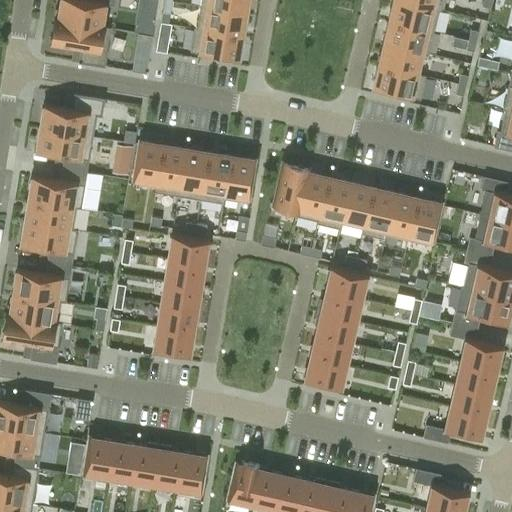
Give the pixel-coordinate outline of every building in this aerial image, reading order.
[(100,26),(100,25),(104,3),(113,4),(114,0),(60,0),(57,18),(57,19),(100,26)] [(200,0),(199,5),(245,12),(246,0),(200,0)] [(403,0),(392,0),(388,20),(433,30),(438,9),(438,8),(403,0)] [(403,0),(438,8),(438,9),(440,10),(442,0),(403,0)] [(196,27),(241,35),(245,12),(199,5),(196,27)] [(162,11),(160,22),(168,23),(170,12),(162,11)] [(55,17),(51,41),(81,46),(79,61),(103,65),(110,26),(100,25),(100,26),(57,19),(57,18),(55,17)] [(421,51),(421,52),(428,53),(433,30),(388,20),(383,42),(421,51)] [(166,33),(168,23),(160,22),(158,32),(166,33)] [(237,58),(241,35),(196,27),(194,26),(190,50),(237,58)] [(470,29),(468,39),(475,41),(478,31),(470,29)] [(473,50),(475,41),(468,39),(465,49),(473,51),(473,50)] [(416,73),(416,72),(421,52),(421,51),(383,42),(378,64),(416,73)] [(425,75),(416,72),(416,73),(378,64),(372,87),(420,98),(425,75)] [(502,108),(504,109),(504,108),(511,109),(511,72),(510,72),(502,108)] [(460,73),(457,83),(465,85),(467,75),(460,73)] [(463,95),(465,85),(457,83),(455,93),(463,95)] [(43,104),(40,127),(92,136),(96,114),(100,115),(103,98),(73,93),(71,108),(43,104)] [(497,130),(493,145),(511,149),(511,109),(504,108),(504,109),(499,131),(497,130)] [(63,155),(61,167),(86,171),(92,136),(40,127),(36,150),(63,155)] [(135,132),(125,130),(123,140),(133,141),(135,132)] [(133,177),(156,181),(163,143),(139,139),(133,177)] [(154,191),(177,195),(185,147),(163,143),(156,181),(154,191)] [(116,155),(130,157),(132,147),(117,145),(116,155)] [(185,147),(177,195),(200,198),(208,150),(185,147)] [(223,202),(224,197),(223,197),(230,154),(208,150),(200,198),(223,202)] [(223,197),(224,197),(247,201),(254,158),(230,154),(223,197)] [(273,207),(295,212),(296,212),(306,170),(307,170),(307,168),(283,162),(273,207)] [(32,175),(28,198),(76,206),(75,207),(80,208),(86,171),(61,167),(59,179),(32,175)] [(294,214),(317,220),(328,175),(307,170),(306,170),(296,212),(295,212),(294,214)] [(340,228),(342,218),(341,218),(350,180),(328,175),(317,220),(316,222),(340,228)] [(485,189),(479,213),(511,221),(511,195),(505,194),(508,181),(483,175),(480,188),(485,189)] [(341,218),(342,218),(363,223),(372,186),(350,180),(341,218)] [(384,238),(385,233),(394,191),(372,186),(363,223),(361,232),(384,238)] [(385,233),(407,238),(417,196),(394,191),(385,233)] [(440,201),(417,196),(407,238),(430,244),(440,201)] [(72,228),(75,207),(76,206),(28,198),(24,220),(72,228)] [(113,213),(111,223),(120,224),(121,214),(113,213)] [(469,236),(466,249),(491,254),(493,242),(511,246),(511,221),(479,213),(474,237),(469,236)] [(151,215),(149,224),(160,226),(161,217),(151,215)] [(120,226),(131,227),(132,218),(122,217),(120,226)] [(48,248),(46,261),(71,265),(77,228),(72,228),(24,220),(20,244),(48,248)] [(185,221),(184,229),(194,231),(196,223),(185,221)] [(196,223),(194,231),(205,233),(206,224),(196,223)] [(236,229),(234,238),(245,239),(246,231),(236,229)] [(204,263),(207,240),(171,234),(168,257),(204,263)] [(262,234),(260,243),(273,247),(276,237),(262,234)] [(122,250),(130,251),(132,239),(124,238),(122,250)] [(301,244),(299,252),(309,255),(311,246),(301,244)] [(311,246),(309,255),(320,257),(321,249),(311,246)] [(462,286),(511,298),(511,296),(511,272),(488,266),(491,254),(466,249),(463,261),(468,262),(462,285),(462,286)] [(128,263),(130,251),(122,250),(120,262),(128,263)] [(346,254),(344,263),(354,265),(356,257),(346,254)] [(200,286),(204,263),(168,257),(164,280),(200,286)] [(356,257),(354,265),(364,268),(366,259),(356,257)] [(16,268),(13,292),(60,299),(60,300),(65,301),(71,265),(46,261),(44,273),(16,268)] [(390,264),(388,273),(398,275),(400,267),(390,264)] [(360,298),(366,274),(331,266),(325,289),(360,298)] [(424,288),(426,279),(416,277),(414,285),(424,288)] [(199,308),(201,296),(198,296),(200,286),(164,280),(160,302),(199,308)] [(115,295),(123,296),(125,284),(117,283),(115,295)] [(460,285),(451,322),(476,328),(479,316),(506,322),(511,298),(462,286),(462,285),(460,285)] [(319,299),(317,311),(355,320),(360,298),(325,289),(322,299),(319,299)] [(57,322),(57,321),(60,300),(60,299),(13,292),(9,313),(9,314),(57,322)] [(121,308),(123,296),(115,295),(113,307),(121,308)] [(413,297),(410,309),(419,311),(421,299),(413,297)] [(160,302),(156,324),(192,330),(194,320),(197,321),(199,308),(160,302)] [(408,321),(416,323),(419,311),(410,309),(408,321)] [(317,311),(314,322),(317,323),(315,334),(350,342),(355,320),(317,311)] [(61,322),(57,321),(57,322),(9,314),(9,313),(7,313),(3,337),(32,342),(30,357),(55,361),(61,322)] [(119,319),(111,317),(109,329),(117,331),(119,319)] [(96,319),(95,327),(103,328),(104,320),(96,319)] [(465,338),(460,361),(495,369),(501,346),(473,339),(476,328),(451,322),(449,334),(465,338)] [(156,324),(153,348),(189,354),(192,330),(156,324)] [(416,333),(412,350),(424,352),(427,335),(416,333)] [(345,364),(350,342),(315,334),(310,356),(345,364)] [(397,340),(394,352),(402,354),(405,342),(397,340)] [(392,364),(400,366),(402,354),(394,352),(392,364)] [(345,364),(310,356),(304,379),(340,387),(345,364)] [(404,371),(412,373),(415,361),(407,359),(404,371)] [(460,361),(454,383),(490,391),(495,369),(460,361)] [(410,385),(412,373),(404,371),(402,383),(410,385)] [(386,386),(395,388),(397,376),(389,374),(386,386)] [(449,405),(485,413),(490,391),(454,383),(449,405)] [(0,400),(0,424),(43,432),(50,393),(25,389),(22,404),(0,400)] [(425,423),(422,436),(447,442),(450,430),(479,437),(485,413),(449,405),(444,428),(425,423)] [(0,424),(0,448),(15,451),(13,463),(38,467),(43,432),(0,424)] [(84,471),(108,475),(114,439),(90,435),(84,471)] [(114,439),(108,475),(130,479),(136,443),(114,439)] [(136,443),(130,479),(153,482),(159,443),(147,441),(147,444),(136,443)] [(159,443),(153,482),(175,486),(181,450),(171,448),(171,445),(159,443)] [(205,454),(181,450),(175,486),(199,490),(205,454)] [(260,467),(258,467),(258,464),(241,460),(240,463),(237,462),(228,497),(252,503),(260,467)] [(80,464),(67,462),(66,470),(79,472),(80,464)] [(0,473),(0,497),(32,503),(38,467),(13,463),(11,475),(0,473)] [(282,472),(260,467),(252,503),(274,508),(282,472)] [(431,484),(426,507),(445,511),(461,511),(467,492),(437,485),(440,473),(415,467),(412,480),(431,484)] [(296,511),(304,478),(282,472),(274,508),(290,511),(296,511)] [(319,511),(327,480),(315,477),(315,480),(304,478),(296,511),(319,511)] [(343,511),(349,488),(338,486),(339,483),(327,480),(319,511),(343,511)] [(343,511),(367,511),(372,494),(349,488),(343,511)] [(0,497),(0,511),(30,511),(32,503),(0,497)]
